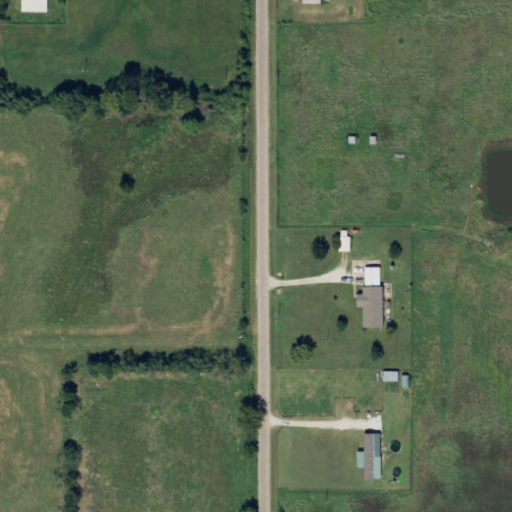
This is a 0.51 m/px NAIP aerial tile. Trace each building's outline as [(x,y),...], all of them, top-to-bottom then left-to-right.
[(24,0),(24,12),(50,12),(50,0),(24,0)] [(383,261),(368,261),(368,286),(383,286),(383,261)] [(386,328),(386,287),(365,287),(365,295),(359,295),(359,308),(365,308),(365,328),(386,328)] [(401,372),(386,372),(386,382),(401,382),(401,372)] [(359,452),(359,468),(366,468),(367,480),(384,480),(383,434),(365,434),(366,452),(359,452)]
